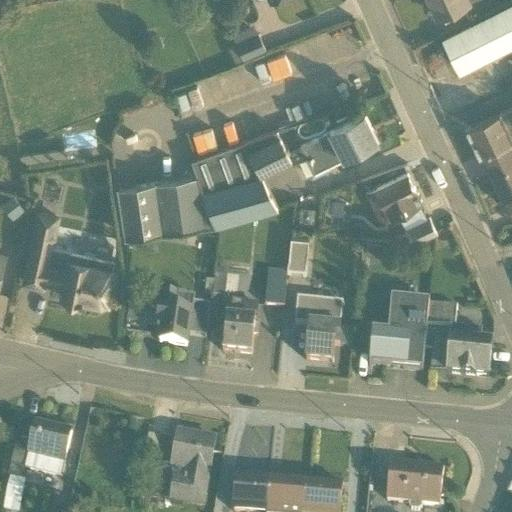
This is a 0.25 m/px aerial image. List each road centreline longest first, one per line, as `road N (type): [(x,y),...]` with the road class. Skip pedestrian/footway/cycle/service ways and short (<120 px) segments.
road 1 (residential): [(511,423),(193,392),(0,354)]
road 2 (residential): [(511,319),(368,0)]
